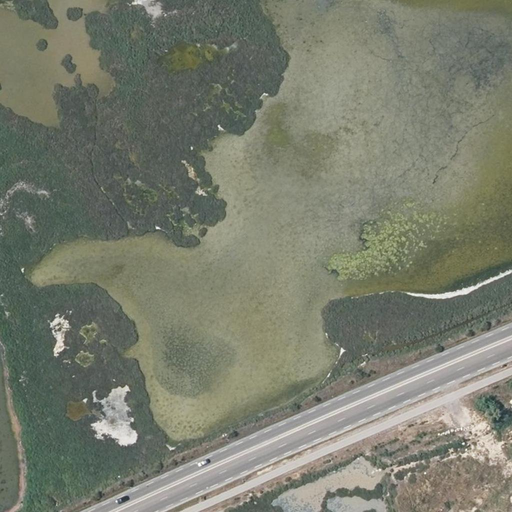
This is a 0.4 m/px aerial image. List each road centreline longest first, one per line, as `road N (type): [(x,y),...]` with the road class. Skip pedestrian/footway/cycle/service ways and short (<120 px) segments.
road 1 (primary): [(511,330),(100,511)]
road 2 (primary): [(134,511),(511,348)]
